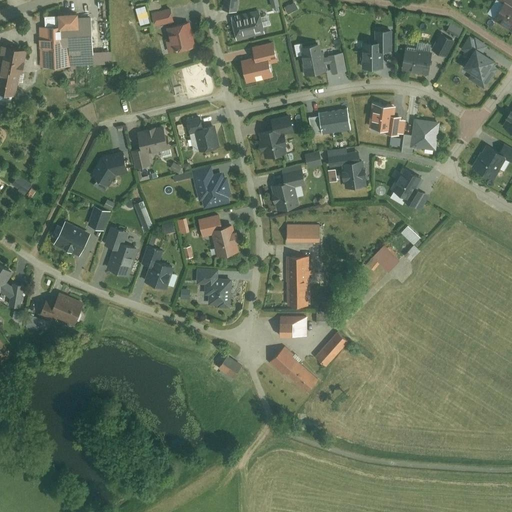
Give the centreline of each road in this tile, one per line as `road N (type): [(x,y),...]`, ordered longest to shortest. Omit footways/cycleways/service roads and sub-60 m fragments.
road 1 (residential): [(241,335),(111,297),(0,238)]
road 2 (residential): [(475,125),(413,88),(368,85),(233,113)]
road 3 (residential): [(233,113),(260,217),(241,335)]
road 4 (residential): [(228,93),(101,125)]
road 5 (residential): [(511,210),(445,169),(475,125)]
